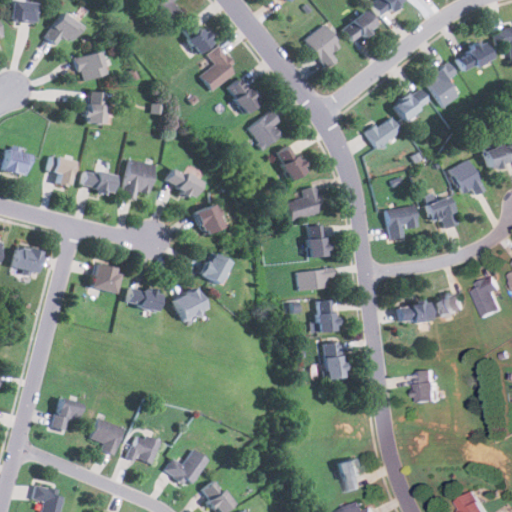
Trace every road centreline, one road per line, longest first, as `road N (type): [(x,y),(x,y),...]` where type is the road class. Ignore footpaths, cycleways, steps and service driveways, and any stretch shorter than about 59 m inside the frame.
road 1 (residential): [(367,270),(344,152),(233,0)]
road 2 (residential): [(76,221),(0,499)]
road 3 (residential): [(413,511),(385,434),(367,270)]
road 4 (residential): [(323,117),(467,0)]
road 5 (residential): [(13,448),(165,511)]
road 6 (residential): [(0,201),(155,239)]
road 7 (residential): [(367,270),(460,256),(511,222)]
